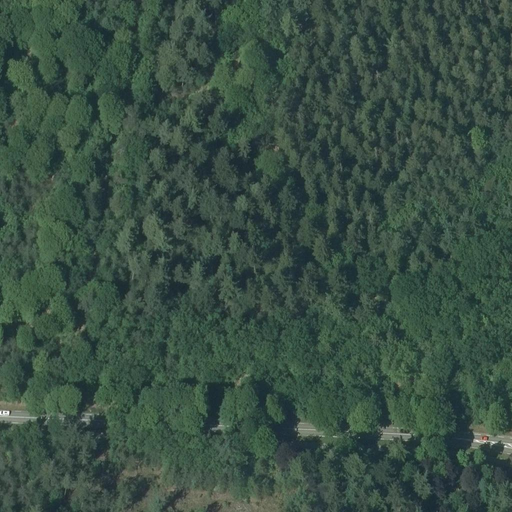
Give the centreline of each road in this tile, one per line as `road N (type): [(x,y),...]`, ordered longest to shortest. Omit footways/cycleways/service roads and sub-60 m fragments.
road 1 (primary): [(511,447),(423,434),(0,415)]
road 2 (track): [(84,314),(119,103),(261,69),(377,0)]
road 3 (track): [(511,226),(370,318),(319,327),(143,309),(84,314)]
road 4 (track): [(234,0),(212,147),(370,318)]
